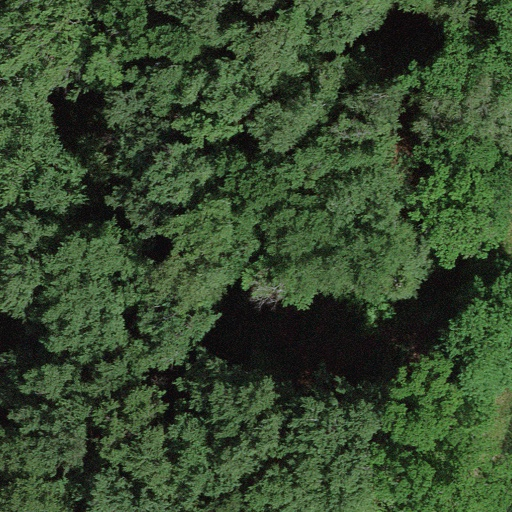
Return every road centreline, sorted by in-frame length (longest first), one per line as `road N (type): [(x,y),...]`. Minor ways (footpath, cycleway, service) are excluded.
road 1 (track): [(0,495),(47,293),(21,175),(0,146)]
road 2 (track): [(21,175),(36,114),(21,0)]
road 3 (track): [(461,511),(511,401)]
